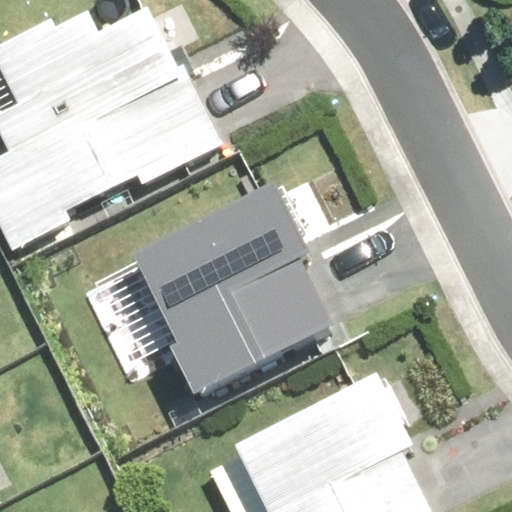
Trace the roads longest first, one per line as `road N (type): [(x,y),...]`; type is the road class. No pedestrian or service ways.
road 1 (residential): [(360,0),(414,82),(457,174)]
road 2 (residential): [(457,174),(511,292)]
